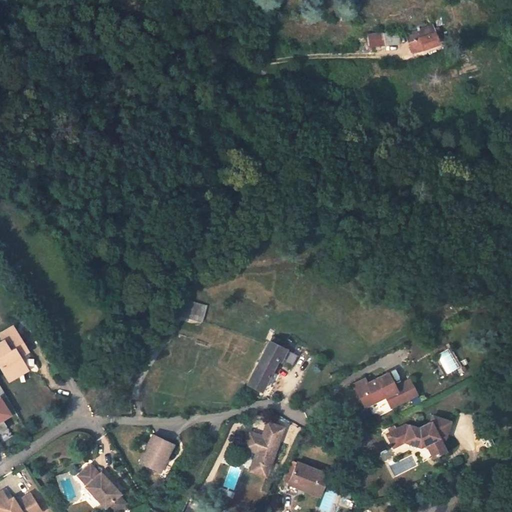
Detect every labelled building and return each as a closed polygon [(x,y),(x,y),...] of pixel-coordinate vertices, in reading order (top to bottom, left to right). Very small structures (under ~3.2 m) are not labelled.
[(438,44),(432,26),(406,35),(412,53),(438,44)] [(397,43),(396,32),(383,34),(384,45),(397,43)] [(368,46),(384,45),(383,34),(367,35),(368,46)] [(201,322),(205,306),(180,299),(175,315),(201,322)] [(0,340),(0,366),(6,376),(6,375),(24,365),(18,356),(16,351),(24,346),(12,325),(0,332),(0,335),(3,339),(0,340)] [(261,390),(276,360),(289,367),(295,356),(282,349),(284,344),(270,337),(247,382),(261,390)] [(18,356),(27,350),(24,346),(16,351),(18,356)] [(8,380),(27,369),(24,365),(6,375),(6,376),(8,380)] [(365,378),(354,383),(360,396),(367,393),(371,402),(386,395),(391,406),(417,394),(410,379),(396,386),(389,372),(367,382),(365,378)] [(367,393),(360,396),(365,405),(371,402),(367,393)] [(0,421),(11,415),(0,398),(0,421)] [(406,424),(400,427),(403,433),(406,434),(404,441),(420,444),(426,441),(433,456),(446,449),(443,443),(448,419),(430,416),(429,422),(418,428),(406,424)] [(267,476),(284,428),(267,422),(262,435),(250,431),(243,447),(256,452),(249,470),(267,476)] [(400,427),(387,434),(393,447),(404,441),(406,434),(403,433),(400,427)] [(155,436),(141,463),(158,472),(164,458),(168,460),(175,446),(155,436)] [(162,473),(168,460),(164,458),(158,472),(162,473)] [(319,495),(327,473),(298,462),(290,480),(308,488),(307,491),(319,495)] [(119,493),(100,470),(98,472),(90,464),(77,474),(85,483),(84,484),(90,491),(89,495),(94,500),(98,500),(104,506),(108,502),(116,511),(127,503),(118,494),(119,493)] [(2,490),(0,491),(0,511),(38,511),(41,511),(30,493),(15,502),(8,499),(2,490)]
